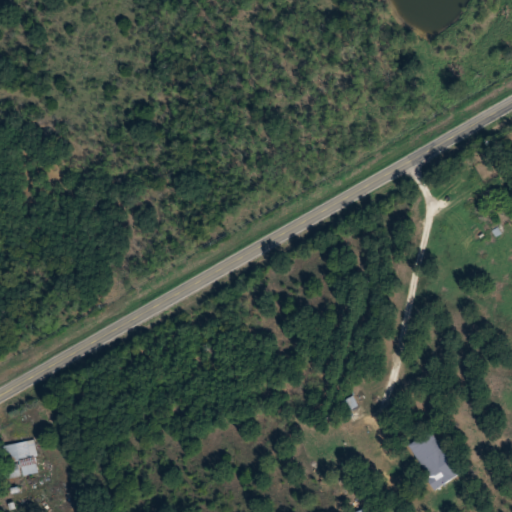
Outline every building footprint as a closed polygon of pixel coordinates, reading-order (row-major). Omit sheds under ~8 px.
[(489,199),(508,234),(511,231),(511,222),(496,195),(489,199)] [(340,402),(349,420),(363,414),(355,395),(340,402)] [(346,430),(362,461),(380,452),(364,420),(346,430)] [(409,443),(435,488),(462,473),(436,427),(409,443)] [(41,470),(34,438),(6,444),(13,476),(41,470)]
